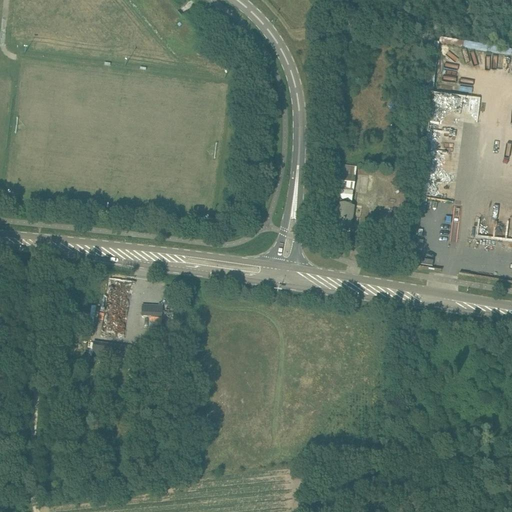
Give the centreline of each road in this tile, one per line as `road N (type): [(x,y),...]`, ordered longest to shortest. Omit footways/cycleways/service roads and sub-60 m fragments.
road 1 (tertiary): [(282,274),(300,114),(275,40),(239,0)]
road 2 (tertiary): [(282,274),(0,238)]
road 3 (track): [(35,511),(26,464),(33,243)]
road 4 (tertiary): [(511,308),(282,274)]
